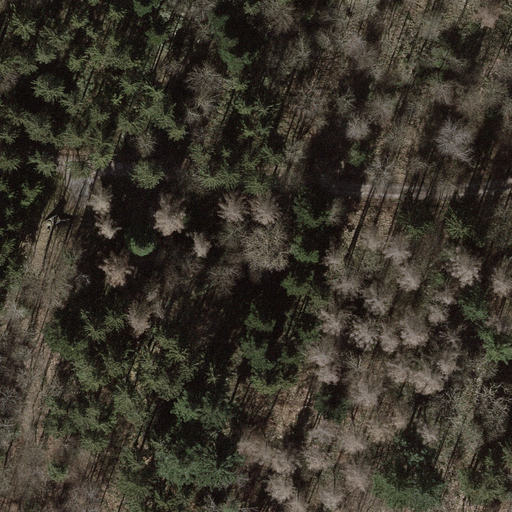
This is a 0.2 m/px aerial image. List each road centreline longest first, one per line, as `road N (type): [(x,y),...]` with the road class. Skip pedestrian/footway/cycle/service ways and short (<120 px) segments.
road 1 (motorway): [(0,251),(511,154)]
road 2 (motorway): [(0,511),(511,427)]
road 3 (track): [(511,186),(412,193),(0,155)]
